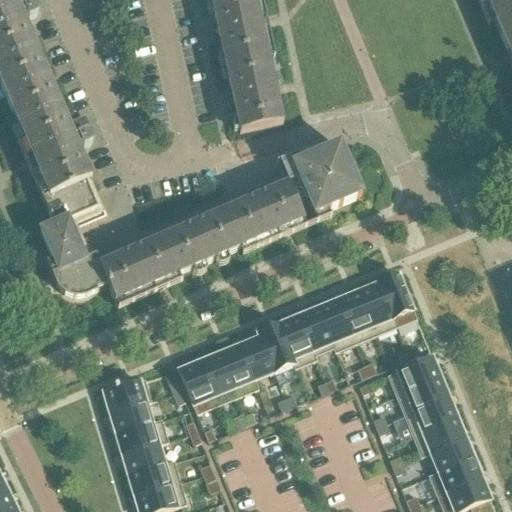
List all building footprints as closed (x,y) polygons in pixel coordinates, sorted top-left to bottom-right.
[(0,0),(0,89),(59,227),(64,238),(72,235),(106,220),(78,154),(89,149),(90,149),(91,148),(92,147),(92,146),(93,145),(93,144),(93,143),(93,142),(92,141),(92,140),(91,139),(90,138),(89,137),(87,137),(85,137),(84,137),(80,128),(69,133),(23,26),(34,21),(35,20),(36,20),(37,19),(38,18),(38,17),(38,16),(38,14),(38,13),(38,12),(37,11),(37,10),(36,9),(35,9),(34,8),(32,8),(31,8),(30,8),(29,9),(25,0),(24,0),(14,4),(12,0),(0,0)] [(209,0),(230,92),(240,136),(282,127),(254,0),(209,0)] [(511,0),(483,0),(494,25),(511,67),(511,0)] [(95,259),(84,263),(80,254),(58,264),(61,273),(56,275),(61,285),(58,286),(59,289),(61,292),(63,294),(66,296),(69,298),(72,299),(75,299),(78,299),(82,299),(85,298),(107,289),(115,306),(361,200),(339,149),(303,159),(276,167),(285,189),(100,269),(95,259)] [(80,254),(72,235),(64,238),(59,227),(37,235),(50,265),(58,264),(80,254)] [(398,279),(377,287),(392,324),(396,332),(417,324),(398,279)] [(392,324),(377,287),(357,296),(372,332),(392,324)] [(372,332),(357,296),(337,304),(352,340),(372,332)] [(352,340),(337,304),(317,312),(332,348),(352,340)] [(332,348),(317,312),(297,320),(312,356),(332,348)] [(312,356),(297,320),(277,328),(292,364),(312,356)] [(292,364),(277,328),(257,336),(259,341),(274,377),(294,369),(292,364)] [(274,377),(259,341),(239,349),(254,385),(274,377)] [(254,385),(239,349),(219,357),(234,393),(254,385)] [(412,351),(405,354),(409,365),(416,362),(412,351)] [(405,354),(397,357),(401,368),(409,365),(405,354)] [(234,393),(219,357),(199,365),(214,402),(234,393)] [(396,377),(405,398),(441,383),(432,362),(396,377)] [(193,410),(214,402),(199,365),(178,374),(193,410)] [(372,368),(365,371),(369,381),(376,378),(372,368)] [(365,371),(357,374),(361,384),(369,381),(365,371)] [(332,383),(324,386),(328,396),(336,393),(332,383)] [(449,403),(441,383),(405,398),(413,418),(449,403)] [(109,418),(146,407),(140,385),(102,397),(109,418)] [(176,386),(169,389),(173,399),(180,396),(176,386)] [(324,386),(317,389),(321,399),(328,396),(324,386)] [(360,391),(363,399),(374,395),(371,387),(360,391)] [(180,396),(173,399),(177,410),(185,407),(180,396)] [(292,399),(284,402),(288,413),(296,410),(292,399)] [(284,402),(277,405),(281,416),(288,413),(284,402)] [(457,423),(449,403),(413,418),(421,438),(457,423)] [(153,428),(146,407),(109,418),(115,439),(153,428)] [(252,416),(244,419),(249,429),(256,426),(252,416)] [(244,419),(237,422),(241,432),(249,429),(244,419)] [(374,425),(377,432),(387,428),(384,421),(374,425)] [(465,443),(457,423),(421,438),(429,458),(465,443)] [(193,426),(185,429),(189,440),(197,436),(193,426)] [(159,449),(153,428),(115,439),(121,460),(159,449)] [(377,432),(380,440),(390,436),(387,428),(377,432)] [(211,432),(203,435),(208,446),(215,443),(211,432)] [(197,436),(189,440),(194,450),(201,447),(197,436)] [(474,463),(465,443),(429,458),(437,478),(474,463)] [(165,469),(159,449),(121,460),(127,481),(165,469)] [(390,465),(393,472),(404,468),(401,460),(390,465)] [(482,483),(474,463),(437,478),(446,498),(482,483)] [(393,472),(396,480),(407,475),(404,468),(393,472)] [(171,490),(165,469),(127,481),(134,501),(171,490)] [(212,477),(209,469),(199,474),(202,481),(212,477)] [(215,484),(212,477),(202,481),(205,489),(215,484)] [(0,502),(9,498),(0,479),(0,502)] [(470,511),(490,504),(482,483),(446,498),(451,511),(470,511)] [(171,490),(134,501),(136,511),(176,511),(178,511),(171,490)] [(0,511),(15,511),(9,498),(0,502),(0,511)] [(407,505),(409,511),(410,511),(420,508),(417,500),(407,505)]
